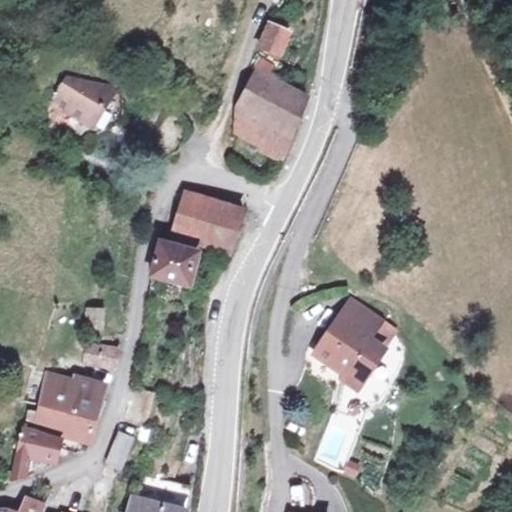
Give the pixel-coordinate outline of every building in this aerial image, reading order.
[(295,23),(276,18),(268,49),(288,54),(295,23)] [(288,66),(266,60),(252,119),(287,128),(295,97),(299,81),(287,76),(288,66)] [(81,85),(58,82),(42,110),(80,132),(103,97),(81,85)] [(109,93),(103,97),(80,132),(86,147),(100,136),(113,124),(119,93),(109,93)] [(315,102),(295,97),(287,128),(252,119),(247,135),(305,153),(315,102)] [(160,123),(152,122),(141,167),(153,167),(160,165),(171,160),(176,137),(168,128),(160,123)] [(238,208),(189,191),(176,230),(223,247),(238,208)] [(238,208),(223,247),(240,253),(254,213),(238,208)] [(170,246),(157,280),(193,293),(205,258),(170,246)] [(112,318),(85,313),(80,336),(109,340),(112,318)] [(111,370),(116,352),(83,344),(79,362),(111,370)] [(367,392),(319,363),(297,401),(328,422),(333,414),(349,424),(367,392)] [(47,367),(29,427),(89,445),(107,385),(47,367)] [(341,437),(349,424),(333,414),(328,422),(324,428),(341,437)] [(25,484),(33,461),(54,468),(63,439),(25,427),(8,478),(25,484)] [(121,472),(133,437),(115,432),(104,467),(121,472)] [(300,511),(303,481),(290,480),(287,511),(300,511)] [(200,511),(204,502),(143,496),(137,511),(200,511)] [(36,511),(39,499),(0,511),(36,511)] [(54,511),(57,504),(39,499),(36,511),(54,511)]
